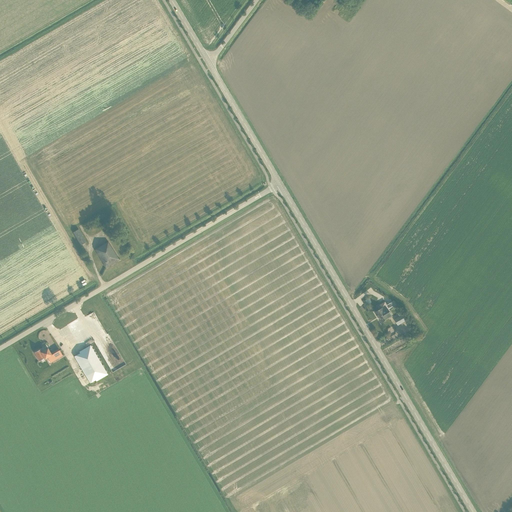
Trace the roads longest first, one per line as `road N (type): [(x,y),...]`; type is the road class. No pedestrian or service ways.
road 1 (tertiary): [(473,511),(279,183)]
road 2 (unclassified): [(0,348),(279,183)]
road 3 (tertiary): [(279,183),(208,62)]
